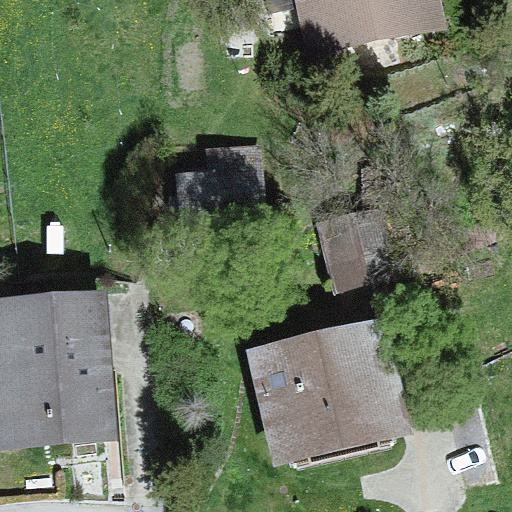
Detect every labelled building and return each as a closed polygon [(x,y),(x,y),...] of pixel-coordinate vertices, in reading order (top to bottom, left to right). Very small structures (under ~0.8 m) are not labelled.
[(419,0),(279,0),(293,70),(428,45),(419,0)] [(268,188),(266,137),(205,140),(207,191),(268,188)] [(376,216),(330,220),(335,279),(381,276),(376,216)] [(92,294),(0,296),(0,457),(97,454),(92,294)] [(376,333),(228,361),(250,480),(398,452),(376,333)]
